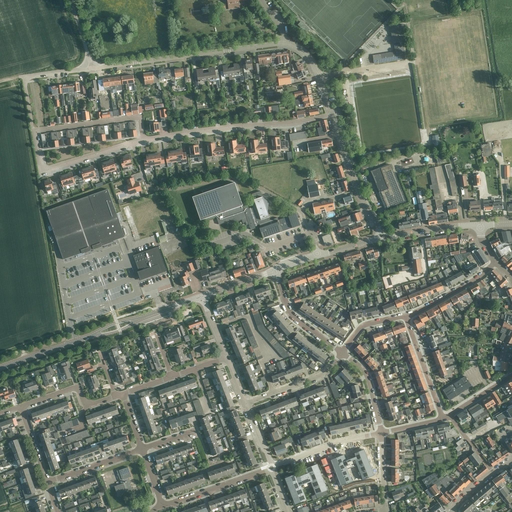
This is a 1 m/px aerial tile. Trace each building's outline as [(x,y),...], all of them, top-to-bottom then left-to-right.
[(247,0),(246,0),(227,0),(228,9),(240,8),(239,1),(247,0)] [(464,2),(455,2),(456,13),(465,12),(464,2)] [(401,32),(405,31),(404,25),(391,27),(394,44),(402,42),(401,32)] [(374,64),(405,59),(402,44),(394,45),(396,52),(373,56),(374,64)] [(271,62),(270,54),(258,56),(259,64),(262,64),(263,64),(263,66),(267,65),(267,64),(271,63),(271,62)] [(252,65),(250,57),(244,58),(245,64),(246,72),(249,72),(249,70),(252,70),(252,65)] [(296,73),(304,71),(304,70),(302,65),(300,65),(299,62),(291,64),(294,71),(290,72),(291,74),(296,73)] [(244,81),(243,77),(242,69),(239,69),(238,64),(233,65),(234,68),(231,68),(232,79),(239,78),(240,81),(244,81)] [(232,80),(232,79),(231,68),(228,69),(227,65),(222,66),(223,71),(220,72),(221,80),(224,80),(224,77),(229,76),(229,80),(232,80)] [(208,73),(206,74),(207,81),(210,80),(210,82),(216,81),(217,88),(220,87),(218,75),(215,75),(214,67),(208,68),(208,73)] [(171,79),(170,71),(169,69),(167,69),(167,68),(157,69),(158,76),(159,80),(163,79),(163,78),(166,78),(166,80),(171,79)] [(172,87),(175,87),(174,78),(184,76),(183,69),(174,70),(174,71),(170,71),(171,79),(172,87)] [(207,81),(206,74),(203,74),(202,69),(196,70),(198,82),(195,82),(196,87),(199,87),(198,82),(207,81)] [(304,71),(296,73),(298,79),(306,76),(304,71)] [(143,74),(144,81),(145,84),(159,83),(156,74),(153,74),(153,72),(143,74)] [(279,85),(291,84),(290,75),(278,77),(279,85)] [(98,99),(96,80),(91,81),(92,89),(89,89),(90,98),(95,97),(96,99),(98,99)] [(80,94),(81,94),(80,86),(79,86),(79,83),(74,83),(73,84),(74,96),(75,98),(77,97),(77,95),(78,95),(80,94)] [(295,97),(302,95),(311,94),(309,83),(303,84),(304,86),(301,87),(302,91),(294,93),(295,97)] [(62,102),(62,106),(65,106),(63,94),(62,85),(56,86),(58,94),(59,106),(58,94),(62,94),(62,95),(61,95),(62,102)] [(52,95),(54,95),(56,107),(59,106),(58,94),(56,86),(51,87),(52,95)] [(303,102),(312,100),(311,95),(301,97),(302,100),(293,101),(293,104),(303,102)] [(158,123),(149,124),(150,132),(159,131),(159,127),(165,126),(164,118),(161,118),(161,122),(158,123)] [(126,138),(137,136),(135,121),(129,122),(130,131),(125,132),(126,138)] [(120,131),(119,124),(119,123),(113,124),(115,133),(110,134),(110,140),(121,138),(120,131)] [(325,135),(324,132),(329,131),(328,125),(320,127),(317,128),(319,137),(325,135)] [(106,140),(105,135),(104,131),(104,126),(98,126),(99,136),(94,136),(95,142),(106,140)] [(82,128),(82,129),(83,138),(78,138),(79,144),(90,142),(89,138),(88,128),(82,128)] [(67,130),(67,131),(68,140),(63,140),(63,146),(74,145),(73,137),(72,130),(67,130)] [(58,139),(57,132),(51,133),(52,142),(47,142),(48,148),(59,147),(58,139)] [(279,138),(271,138),(273,150),(288,148),(287,141),(279,142),(279,138)] [(322,147),(333,146),(331,139),(307,144),(309,152),(322,150),(322,147)] [(257,140),(250,141),(251,146),(250,146),(251,149),(252,153),(267,151),(266,144),(258,145),(257,140)] [(236,146),(236,141),(228,142),(229,146),(229,150),(230,154),(245,152),(244,145),(236,146)] [(490,143),(489,143),(483,143),(482,143),(481,144),(481,146),(481,152),(488,156),(491,155),(492,155),(492,154),(491,144),(490,143)] [(215,148),(215,144),(207,145),(208,149),(207,149),(208,153),(209,156),(224,155),(223,147),(215,148)] [(198,149),(198,146),(189,147),(190,155),(191,158),(199,157),(199,159),(203,159),(201,148),(198,149)] [(183,157),(181,149),(175,150),(177,162),(181,161),(182,164),(187,163),(186,156),(183,157)] [(177,162),(175,150),(168,151),(169,159),(166,159),(167,167),(173,166),(172,162),(177,162)] [(153,154),(155,165),(159,164),(160,167),(165,167),(164,160),(161,160),(160,153),(153,154)] [(335,163),(340,161),(337,154),(333,155),(332,153),(328,154),(325,155),(326,158),(329,157),(330,156),(332,162),(334,161),(335,163)] [(130,160),(132,160),(130,154),(125,156),(122,157),(124,163),(121,164),(123,171),(129,169),(128,166),(131,165),(130,160)] [(155,165),(153,154),(146,155),(147,162),(144,163),(145,170),(151,169),(150,166),(155,165)] [(115,166),(113,159),(107,161),(110,172),(116,170),(117,173),(120,172),(118,165),(115,166)] [(110,172),(107,161),(101,163),(104,170),(101,171),(103,177),(106,176),(105,173),(110,172)] [(380,192),(383,199),(384,202),(385,202),(387,208),(405,201),(402,195),(403,195),(401,191),(398,185),(399,185),(397,182),(395,176),(394,172),(393,172),(390,164),(380,168),(380,167),(370,171),(379,193),(380,192)] [(86,168),(90,178),(95,177),(96,179),(99,178),(97,172),(94,173),(92,166),(86,168)] [(340,179),(345,177),(341,166),(333,169),(335,175),(338,174),(340,179)] [(90,178),(86,168),(81,170),(83,176),(80,177),(82,184),(85,183),(84,180),(90,178)] [(66,174),(69,185),(69,187),(75,185),(75,186),(79,185),(76,178),(73,179),(71,172),(66,174)] [(63,186),(69,185),(66,174),(60,176),(62,183),(59,184),(61,190),(64,189),(63,186)] [(133,178),(127,180),(129,185),(127,186),(130,194),(141,190),(138,182),(135,183),(133,178)] [(50,179),(47,180),(42,182),(44,187),(46,187),(47,191),(51,190),(52,193),(54,193),(55,194),(58,193),(56,185),(52,186),(50,179)] [(342,193),(349,190),(346,181),(341,183),(340,180),(336,182),(337,184),(340,183),(341,189),(340,189),(340,187),(337,188),(339,194),(342,193)] [(270,220),(267,211),(269,203),(269,202),(269,203),(262,197),(260,191),(252,194),(254,200),(252,208),(249,209),(244,197),(240,198),(234,182),(221,187),(219,184),(200,190),(202,194),(192,197),(200,220),(205,219),(206,221),(216,217),(219,225),(226,222),(231,220),(232,223),(242,220),(242,222),(245,222),(246,225),(249,224),(251,230),(255,228),(254,226),(259,224),(270,220)] [(309,198),(320,196),(317,184),(312,185),(307,186),(308,191),(309,198)] [(108,189),(88,196),(46,211),(62,258),(124,237),(108,189)] [(428,219),(429,225),(437,224),(436,215),(428,216),(427,211),(430,211),(429,206),(427,207),(426,203),(423,204),(420,191),(416,192),(421,220),(428,219)] [(345,204),(353,201),(351,196),(343,198),(343,197),(339,199),(340,202),(344,201),(345,204)] [(332,199),(313,204),(315,214),(321,213),(320,210),(325,209),(326,212),(334,210),(332,199)] [(492,200),(492,201),(492,210),(503,209),(502,199),(492,200)] [(492,210),(492,201),(491,201),(491,200),(483,201),(484,210),(492,210)] [(448,202),(449,206),(447,206),(447,208),(448,211),(448,213),(457,211),(456,206),(453,207),(452,201),(448,202)] [(477,211),(480,211),(479,201),(469,202),(470,210),(477,210),(477,211)] [(347,225),(363,219),(360,212),(338,220),(339,223),(345,221),(345,222),(347,221),(348,222),(347,223),(347,225)] [(446,213),(436,215),(437,224),(448,222),(446,213)] [(282,231),(293,228),(301,225),(297,214),(278,220),(277,218),(270,220),(259,224),(260,228),(259,228),(263,238),(282,232),(282,231)] [(409,219),(404,220),(404,222),(401,223),(398,223),(399,229),(411,227),(410,221),(409,221),(409,219)] [(357,232),(363,229),(361,222),(356,224),(357,225),(349,228),(352,238),(358,236),(357,232)] [(511,243),(511,240),(509,232),(502,232),(504,241),(504,243),(505,243),(508,242),(509,244),(511,243)] [(448,235),(449,244),(458,242),(458,239),(460,239),(460,233),(448,235)] [(156,244),(168,241),(166,235),(154,238),(156,244)] [(325,245),(332,243),(329,235),(322,237),(325,245)] [(501,244),(500,242),(498,238),(490,242),(493,249),(498,245),(501,244)] [(495,253),(504,248),(502,246),(506,244),(505,243),(504,243),(504,241),(500,242),(501,244),(498,245),(493,249),(495,253)] [(504,248),(495,253),(499,258),(507,253),(505,251),(510,248),(510,247),(509,246),(506,246),(504,248)] [(158,247),(133,256),(142,280),(166,271),(158,247)] [(375,257),(379,256),(379,253),(377,249),(373,251),(373,250),(372,248),(365,250),(367,254),(373,252),(375,257)] [(470,252),(460,254),(463,259),(467,257),(471,264),(474,262),(475,264),(476,263),(478,268),(488,262),(480,248),(471,254),(470,252)] [(352,260),(361,257),(359,251),(343,255),(345,261),(352,259),(352,260)] [(253,255),(258,268),(264,266),(259,253),(253,255)] [(463,259),(460,254),(459,255),(453,255),(457,263),(463,259)] [(510,258),(511,258),(508,255),(506,256),(505,255),(500,260),(505,264),(510,258)] [(249,274),(255,272),(252,264),(254,263),(252,258),(250,259),(252,264),(246,266),(249,274)] [(238,259),(235,260),(237,265),(238,269),(241,275),(246,273),(244,267),(241,268),(238,259)] [(402,271),(412,269),(413,274),(422,273),(420,259),(411,260),(412,266),(401,267),(402,271)] [(367,262),(358,264),(360,270),(368,268),(367,262)] [(479,269),(478,268),(476,263),(475,264),(474,262),(471,264),(472,266),(467,269),(471,274),(479,269)] [(194,270),(192,263),(186,265),(189,272),(194,270)] [(214,270),(217,280),(224,277),(223,274),(225,273),(223,265),(218,266),(219,269),(214,270)] [(336,275),(333,265),(327,267),(330,274),(333,273),(334,276),(336,275)] [(217,280),(214,270),(209,272),(207,269),(200,271),(203,280),(209,278),(210,282),(217,280)] [(317,271),(319,278),(322,277),(323,279),(325,279),(322,269),(317,271)] [(497,284),(503,278),(494,269),(490,273),(492,275),(492,276),(494,279),(492,281),(496,285),(497,284)] [(186,277),(189,276),(187,271),(185,271),(185,272),(183,273),(185,276),(180,278),(183,286),(189,284),(186,277)] [(455,275),(459,281),(464,278),(461,272),(457,274),(456,273),(455,273),(455,275)] [(315,282),(311,273),(306,275),(308,282),(312,281),(313,283),(315,282)] [(299,277),(301,284),(307,282),(304,275),(299,277)] [(459,281),(455,275),(452,277),(451,275),(449,276),(453,284),(459,281)] [(453,284),(449,276),(447,277),(448,279),(444,281),(448,287),(453,284)] [(503,278),(497,284),(501,288),(508,282),(503,278)] [(295,286),(293,279),(287,281),(289,288),(293,287),(295,293),(297,292),(295,286)] [(435,285),(438,291),(443,289),(441,283),(435,285)] [(481,294),(483,293),(481,288),(479,289),(477,283),(469,288),(472,293),(478,290),(481,294)] [(261,289),(264,297),(268,295),(270,300),(273,299),(269,286),(261,289)] [(502,297),(503,298),(507,297),(511,295),(511,288),(505,292),(506,295),(502,297)] [(264,297),(261,289),(255,291),(258,301),(261,300),(260,298),(264,297)] [(456,295),(459,302),(465,299),(466,300),(471,298),(466,290),(456,295)] [(491,301),(499,299),(497,291),(491,293),(491,301)] [(242,295),(245,303),(249,302),(250,304),(252,303),(249,293),(242,295)] [(416,300),(414,294),(408,296),(410,302),(416,300)] [(245,303),(242,295),(235,298),(238,308),(241,307),(241,305),(245,303)] [(371,309),(373,316),(379,314),(378,313),(381,313),(378,303),(381,302),(379,295),(376,296),(378,301),(375,302),(376,307),(371,309)] [(459,302),(456,295),(450,298),(454,305),(456,303),(460,310),(463,308),(459,302)] [(400,299),(403,305),(409,303),(406,296),(400,299)] [(403,305),(400,299),(394,301),(397,308),(403,305)] [(443,302),(451,316),(454,315),(449,307),(452,306),(449,299),(443,302)] [(222,302),(225,310),(229,309),(230,311),(233,310),(229,300),(222,302)] [(225,310),(222,302),(216,304),(219,314),(222,314),(221,311),(225,310)] [(387,304),(390,310),(396,308),(393,302),(390,303),(387,304)] [(451,316),(443,302),(438,305),(442,312),(445,310),(449,318),(451,316)] [(299,310),(304,314),(309,307),(303,303),(299,310)] [(431,309),(435,316),(440,313),(437,306),(431,309)] [(309,307),(304,314),(310,317),(314,310),(309,307)] [(435,316),(431,309),(426,312),(430,319),(435,316)] [(310,317),(315,321),(320,314),(314,310),(310,317)] [(271,316),(275,321),(281,316),(277,311),(271,316)] [(422,323),(424,322),(429,320),(425,313),(418,316),(419,318),(422,323)] [(320,325),(325,318),(320,314),(315,321),(320,325)] [(504,319),(504,322),(511,324),(511,315),(501,314),(501,319),(504,319)] [(279,326),(285,321),(281,316),(275,321),(279,326)] [(206,322),(205,322),(204,318),(188,323),(190,329),(195,327),(196,329),(198,328),(198,330),(202,329),(202,328),(208,326),(206,322)] [(320,325),(326,328),(330,321),(325,318),(320,325)] [(422,323),(419,318),(413,321),(418,331),(426,327),(424,322),(422,323)] [(257,360),(263,358),(246,319),(241,321),(257,360)] [(279,326),(283,331),(289,325),(285,321),(279,326)] [(330,321),(326,328),(331,332),(336,325),(330,321)] [(511,324),(504,322),(502,327),(502,328),(509,330),(511,331),(511,330),(511,324)] [(258,330),(268,341),(273,337),(264,327),(263,324),(257,326),(258,330)] [(403,345),(407,343),(404,334),(407,333),(404,324),(398,326),(401,334),(402,338),(403,341),(402,342),(403,345)] [(286,337),(289,339),(293,334),(291,332),(293,330),(289,325),(283,331),(287,335),(286,337)] [(331,332),(336,335),(341,328),(336,325),(331,332)] [(178,328),(177,328),(177,327),(166,331),(168,338),(171,337),(172,339),(185,335),(182,326),(178,327),(178,328)] [(228,335),(236,332),(233,326),(226,329),(228,335)] [(401,334),(398,326),(391,328),(394,335),(398,333),(399,335),(401,334)] [(341,328),(336,335),(342,339),(347,332),(341,328)] [(386,329),(387,330),(384,331),(388,341),(390,346),(392,346),(393,345),(391,341),(390,342),(389,340),(391,340),(390,337),(393,335),(390,329),(389,329),(389,328),(386,329)] [(501,330),(502,333),(511,338),(511,330),(511,331),(509,330),(502,328),(501,330)] [(378,333),(381,341),(383,341),(382,339),(387,338),(388,341),(384,331),(378,333)] [(228,335),(231,341),(238,338),(236,332),(228,335)] [(294,333),(293,334),(289,339),(288,339),(291,342),(293,340),(298,344),(303,337),(297,333),(296,335),(294,333)] [(381,341),(378,333),(372,335),(375,342),(379,340),(380,342),(381,341)] [(511,344),(511,338),(502,333),(499,339),(504,342),(511,344)] [(143,346),(153,343),(150,336),(147,338),(146,335),(138,338),(139,342),(141,341),(143,346)] [(298,344),(303,347),(308,341),(303,337),(298,344)] [(233,347),(241,343),(238,338),(231,341),(233,347)] [(435,340),(428,343),(431,349),(437,346),(435,340)] [(303,347),(308,351),(313,345),(308,341),(303,347)] [(153,343),(143,346),(145,351),(142,352),(144,357),(144,356),(152,353),(151,351),(155,349),(153,343)] [(233,347),(235,352),(243,349),(241,343),(233,347)] [(107,351),(110,358),(119,355),(117,349),(120,349),(118,344),(110,347),(111,350),(107,351)] [(173,350),(176,357),(183,354),(181,348),(184,347),(183,344),(176,346),(177,349),(173,350)] [(407,352),(413,350),(411,344),(404,347),(407,352)] [(501,350),(510,352),(511,346),(503,344),(502,346),(501,346),(501,348),(502,348),(501,350)] [(203,354),(211,351),(209,345),(201,347),(203,354)] [(313,345),(308,351),(313,355),(318,349),(313,345)] [(354,349),(358,354),(364,349),(359,345),(355,349),(354,349)] [(235,352),(238,358),(245,355),(243,349),(235,352)] [(313,355),(318,359),(323,352),(318,349),(313,355)] [(364,349),(358,354),(362,358),(367,354),(364,349)] [(432,352),(434,358),(441,356),(449,353),(448,350),(439,353),(438,350),(432,352)] [(510,352),(501,350),(500,350),(500,351),(501,351),(499,357),(493,356),(493,361),(497,361),(508,363),(510,352)] [(323,352),(318,359),(323,363),(328,356),(323,352)] [(150,365),(159,362),(157,355),(153,356),(152,353),(144,356),(144,357),(146,361),(148,360),(150,365)] [(183,354),(176,357),(178,363),(185,360),(183,354)] [(117,366),(125,363),(123,359),(121,360),(119,355),(110,358),(112,364),(116,363),(117,366)] [(245,355),(238,358),(240,364),(248,361),(245,355)] [(364,361),(369,365),(374,361),(369,356),(364,361)] [(434,358),(436,364),(443,362),(441,356),(434,358)] [(88,372),(94,370),(92,366),(90,367),(88,359),(76,363),(79,371),(87,368),(88,372)] [(64,376),(65,379),(71,377),(67,367),(70,366),(68,361),(61,364),(62,367),(59,369),(61,377),(64,376)] [(282,369),(286,379),(292,376),(290,370),(286,371),(285,368),(282,361),(280,362),(282,369)] [(374,361),(369,365),(373,370),(378,366),(374,361)] [(436,364),(439,371),(445,368),(444,365),(446,364),(445,361),(443,362),(436,364)] [(508,363),(497,361),(493,361),(493,366),(501,366),(501,371),(508,371),(508,370),(508,363)] [(159,362),(150,365),(152,370),(149,371),(151,375),(155,374),(159,372),(158,370),(162,368),(159,362)] [(276,363),(280,373),(277,374),(280,381),(286,379),(282,369),(280,362),(276,363)] [(295,367),(298,374),(304,372),(303,369),(306,367),(305,365),(302,362),(300,364),(301,365),(295,367)] [(114,370),(116,377),(126,373),(124,368),(126,368),(125,363),(117,366),(118,369),(114,370)] [(242,368),(244,374),(252,371),(249,365),(242,368)] [(445,368),(439,371),(441,377),(443,376),(444,379),(451,377),(450,373),(452,373),(450,369),(454,368),(453,365),(445,368)] [(298,374),(295,367),(293,368),(290,370),(292,376),(298,374)] [(51,375),(53,374),(51,368),(47,369),(49,373),(42,375),(46,386),(53,384),(51,378),(51,375)] [(212,372),(215,378),(222,375),(220,369),(212,372)] [(336,380),(338,382),(348,373),(344,369),(339,373),(341,376),(336,380)] [(374,373),(377,379),(383,377),(381,370),(374,373)] [(254,376),(252,371),(244,374),(247,380),(254,376)] [(127,379),(126,373),(116,377),(119,384),(122,382),(123,385),(126,384),(132,382),(130,378),(127,379)] [(348,373),(338,382),(341,385),(345,381),(347,383),(353,378),(348,373)] [(280,381),(277,374),(271,377),(273,380),(274,383),(280,381)] [(217,384),(225,381),(222,375),(215,378),(217,384)] [(96,388),(100,387),(98,381),(97,382),(94,376),(88,378),(92,389),(89,390),(90,393),(97,391),(96,388)] [(247,380),(249,386),(257,382),(254,376),(247,380)] [(459,394),(471,386),(465,376),(442,390),(449,400),(456,396),(459,395),(459,394)] [(383,377),(377,379),(379,385),(385,383),(383,377)] [(188,381),(191,388),(197,386),(195,379),(188,381)] [(25,393),(38,389),(35,381),(22,385),(25,393)] [(191,388),(188,381),(182,383),(185,390),(191,388)] [(217,384),(219,390),(227,387),(225,381),(217,384)] [(511,397),(511,395),(511,381),(507,384),(505,385),(501,388),(502,390),(505,388),(506,390),(503,392),(506,395),(509,393),(511,397)] [(257,382),(249,386),(251,391),(259,388),(257,382)] [(177,385),(179,392),(185,390),(182,383),(177,385)] [(379,385),(381,391),(387,389),(385,383),(379,385)] [(425,383),(419,386),(421,391),(427,389),(425,383)] [(351,386),(352,392),(359,391),(358,384),(351,386)] [(171,387),(173,395),(179,392),(177,385),(171,387)] [(317,389),(320,397),(330,393),(327,386),(323,388),(323,387),(317,389)] [(165,389),(167,397),(173,395),(171,387),(165,389)] [(219,390),(221,396),(229,393),(227,387),(219,390)] [(6,400),(16,396),(13,389),(8,391),(7,388),(0,390),(0,395),(1,398),(5,397),(6,400)] [(167,397),(165,389),(159,391),(161,398),(161,399),(167,397)] [(320,397),(317,389),(311,392),(314,399),(320,397)] [(387,389),(381,391),(383,398),(389,396),(387,389)] [(359,391),(352,392),(351,393),(349,394),(351,402),(359,400),(358,398),(361,397),(359,391)] [(314,399),(311,392),(305,394),(308,401),(314,399)] [(494,392),(490,394),(497,405),(500,402),(494,392)] [(224,402),(231,399),(229,393),(221,396),(224,402)] [(308,401),(305,394),(299,396),(302,404),(308,401)] [(490,395),(486,398),(491,406),(495,404),(490,395)] [(139,406),(147,403),(145,397),(137,399),(139,406)] [(289,400),(292,407),(298,405),(295,397),(289,400)] [(491,406),(486,398),(482,400),(487,409),(491,406)] [(225,409),(226,411),(234,408),(233,405),(234,405),(231,399),(224,402),(221,403),(223,409),(225,409)] [(292,407),(289,400),(283,402),(286,410),(292,407)] [(61,403),(64,411),(70,409),(67,401),(61,403)] [(386,409),(393,407),(391,401),(384,403),(386,409)] [(286,410),(283,402),(277,404),(280,412),(286,410)] [(55,405),(58,413),(64,411),(61,403),(55,405)] [(149,409),(147,403),(139,406),(142,411),(149,409)] [(432,403),(426,406),(427,407),(425,408),(427,412),(434,410),(432,403)] [(271,406),(274,414),(280,412),(277,404),(271,406)] [(50,407),(52,415),(58,413),(55,405),(50,407)] [(486,416),(481,408),(480,405),(478,406),(477,405),(474,406),(474,407),(471,409),(470,410),(469,411),(472,416),(476,422),(486,416)] [(110,408),(113,416),(119,414),(116,406),(110,408)] [(274,414),(271,406),(266,409),(268,416),(274,414)] [(52,415),(50,407),(44,409),(46,417),(52,415)] [(388,415),(395,413),(393,407),(386,409),(388,415)] [(511,407),(510,408),(506,410),(495,416),(498,422),(507,417),(507,418),(510,423),(511,421),(511,420),(511,419),(511,418),(511,417),(511,407)] [(113,416),(110,408),(104,410),(107,418),(113,416)] [(230,419),(238,416),(236,410),(235,410),(234,408),(226,411),(227,414),(228,413),(230,419)] [(46,417),(44,409),(38,411),(40,419),(46,417)] [(142,411),(144,417),(151,415),(149,409),(142,411)] [(268,416),(266,409),(259,411),(262,418),(268,416)] [(98,412),(101,420),(107,418),(104,410),(98,412)] [(467,420),(471,418),(466,410),(457,415),(460,421),(466,418),(467,420)] [(40,419),(38,411),(32,414),(34,421),(40,419)] [(395,413),(388,415),(390,421),(397,419),(397,420),(401,419),(399,415),(402,415),(401,411),(395,413)] [(101,420),(98,412),(92,414),(95,422),(101,420)] [(187,415),(190,422),(196,420),(195,418),(193,413),(187,415)] [(95,422),(92,414),(86,417),(88,423),(89,424),(95,422)] [(151,415),(144,417),(146,423),(153,421),(151,415)] [(181,417),(184,424),(190,422),(187,415),(181,417)] [(240,422),(238,416),(230,419),(233,425),(240,422)] [(184,424),(181,417),(175,419),(178,427),(184,424)] [(199,420),(202,426),(209,423),(207,417),(199,420)] [(6,421),(9,429),(15,426),(12,419),(6,421)] [(178,427),(175,419),(169,421),(170,424),(172,429),(178,427)] [(360,420),(362,428),(368,426),(366,419),(360,420)] [(9,429),(6,421),(0,423),(3,431),(9,429)] [(156,427),(153,421),(146,423),(148,429),(156,427)] [(233,425),(235,431),(243,428),(240,422),(233,425)] [(478,426),(475,428),(477,431),(486,426),(484,422),(478,426)] [(204,432),(212,429),(209,423),(202,426),(204,432)] [(350,431),(348,423),(341,424),(343,432),(350,431)] [(449,423),(443,424),(446,438),(454,436),(457,434),(453,428),(450,430),(449,423)] [(448,445),(446,438),(443,424),(437,426),(439,435),(442,434),(445,445),(448,445)] [(54,426),(41,431),(42,434),(39,435),(41,441),(49,438),(47,433),(55,430),(54,426)] [(337,434),(335,426),(329,427),(331,435),(337,434)] [(127,436),(123,437),(122,434),(120,427),(117,428),(119,432),(121,438),(123,446),(129,443),(127,436)] [(158,433),(156,427),(148,429),(150,435),(158,433)] [(281,438),(278,432),(277,427),(272,429),(273,432),(268,434),(271,441),(281,438)] [(235,431),(239,440),(245,437),(244,435),(245,434),(243,428),(235,431)] [(429,442),(426,428),(420,429),(423,439),(426,439),(427,442),(429,442)] [(204,432),(206,438),(214,435),(212,429),(204,432)] [(324,429),(318,432),(320,439),(326,437),(324,429)] [(415,431),(416,437),(419,437),(422,449),(425,448),(423,439),(420,429),(415,431)] [(320,439),(318,432),(312,434),(314,441),(320,439)] [(306,436),(309,444),(314,441),(312,434),(306,436)] [(216,441),(214,435),(206,438),(209,444),(216,441)] [(306,436),(300,438),(299,436),(296,437),(298,444),(301,443),(303,446),(309,444),(306,436)] [(238,446),(240,445),(241,447),(249,444),(247,440),(246,440),(245,437),(239,440),(236,441),(238,446)] [(292,437),(289,438),(281,441),(282,445),(274,448),(277,456),(287,452),(284,444),(290,442),(290,443),(293,442),(292,437)] [(491,448),(494,445),(491,442),(492,441),(489,437),(485,440),(491,448)] [(43,447),(51,444),(49,438),(41,441),(43,447)] [(123,446),(121,438),(115,440),(117,448),(123,446)] [(10,442),(12,448),(20,445),(18,439),(10,442)] [(117,448),(115,440),(109,442),(111,450),(117,448)] [(209,444),(211,450),(218,447),(216,441),(209,444)] [(109,442),(103,444),(102,442),(100,443),(103,451),(105,451),(105,452),(111,450),(109,442)] [(101,454),(100,452),(103,451),(100,443),(97,444),(98,446),(92,448),(95,456),(101,454)] [(43,447),(45,453),(53,450),(51,444),(43,447)] [(186,446),(188,454),(195,451),(192,444),(186,446)] [(241,447),(244,454),(252,451),(249,444),(241,447)] [(12,448),(14,454),(22,451),(20,445),(12,448)] [(188,454),(186,446),(180,448),(182,456),(188,454)] [(218,447),(211,450),(213,456),(221,453),(218,447)] [(95,456),(92,448),(86,450),(89,458),(95,456)] [(182,456),(180,448),(173,450),(176,458),(182,456)] [(498,449),(500,451),(504,458),(509,455),(505,448),(501,450),(499,448),(498,449)] [(350,482),(343,464),(345,463),(347,469),(357,465),(355,460),(356,459),(364,479),(374,475),(364,449),(354,453),(356,457),(346,460),(344,455),(330,460),(341,486),(343,485),(350,482)] [(47,459),(55,456),(53,450),(45,453),(47,459)] [(80,452),(83,460),(89,458),(86,450),(80,452)] [(167,452),(170,460),(176,458),(173,450),(167,452)] [(14,454),(16,460),(24,457),(22,451),(14,454)] [(244,454),(247,461),(254,458),(252,451),(244,454)] [(500,451),(492,456),(497,463),(504,458),(500,451)] [(74,454),(77,462),(83,460),(80,452),(74,454)] [(170,460),(167,452),(161,454),(164,462),(170,460)] [(476,467),(482,462),(474,452),(468,457),(476,467)] [(77,462),(74,454),(68,457),(71,464),(77,462)] [(164,462),(161,454),(155,457),(158,464),(164,462)] [(469,460),(465,455),(461,459),(464,463),(469,460)] [(47,459),(49,464),(57,462),(55,456),(47,459)] [(497,463),(492,456),(487,459),(492,466),(497,463)] [(24,457),(16,460),(18,466),(26,463),(24,457)] [(254,458),(247,461),(249,467),(257,464),(254,458)] [(57,462),(49,464),(52,471),(59,468),(57,462)] [(226,466),(229,474),(235,472),(235,470),(232,464),(226,466)] [(294,477),(293,474),(284,478),(293,503),(305,499),(299,484),(308,480),(313,493),(325,489),(316,464),(303,469),(305,473),(294,477)] [(220,468),(223,476),(229,474),(226,466),(220,468)] [(477,480),(482,476),(478,471),(476,469),(473,471),(469,466),(467,468),(469,470),(471,474),(476,480),(477,480)] [(478,471),(482,476),(488,471),(485,466),(478,471)] [(126,490),(132,488),(128,477),(131,476),(128,467),(119,470),(120,472),(117,473),(121,484),(114,486),(117,495),(127,492),(126,490)] [(466,467),(464,468),(468,474),(466,476),(472,483),(476,480),(471,474),(469,470),(467,468),(466,467)] [(20,471),(22,477),(30,474),(28,468),(20,471)] [(223,476),(220,468),(214,470),(217,478),(223,476)] [(205,473),(207,480),(210,479),(210,480),(217,478),(214,470),(205,473)] [(505,470),(497,476),(503,483),(507,480),(509,483),(511,480),(511,479),(510,477),(505,470)] [(196,476),(199,484),(205,482),(205,481),(207,480),(205,473),(196,476)] [(435,484),(439,481),(444,478),(442,476),(438,479),(433,473),(422,480),(428,488),(428,489),(433,496),(438,493),(437,492),(438,491),(439,490),(437,487),(435,484)] [(30,474),(22,477),(24,483),(32,480),(30,474)] [(466,486),(460,480),(456,484),(447,475),(444,478),(453,487),(456,484),(462,490),(466,486)] [(190,478),(193,486),(199,484),(196,476),(190,478)] [(464,476),(460,480),(466,486),(467,486),(467,485),(470,482),(464,476)] [(510,509),(511,507),(509,504),(511,501),(511,492),(510,494),(503,483),(497,476),(492,481),(502,493),(505,498),(503,500),(507,506),(510,509)] [(89,479),(92,487),(98,485),(95,477),(89,479)] [(193,486),(190,478),(184,481),(187,488),(193,486)] [(444,478),(439,481),(441,483),(441,484),(449,492),(455,497),(462,490),(456,484),(453,487),(444,478)] [(92,487),(89,479),(83,481),(86,489),(92,487)] [(24,490),(26,489),(34,486),(32,480),(24,483),(21,484),(24,490)] [(77,484),(80,491),(86,489),(83,481),(77,484)] [(178,483),(181,490),(187,488),(184,481),(178,483)] [(491,482),(486,485),(492,491),(496,488),(491,482)] [(172,485),(175,493),(181,490),(178,483),(172,485)] [(259,492),(266,489),(264,483),(256,486),(259,492)] [(80,491),(77,484),(71,486),(74,493),(80,491)] [(175,493),(172,485),(166,487),(168,495),(175,493)] [(486,485),(482,489),(488,495),(492,491),(486,485)] [(34,486),(26,489),(29,497),(36,495),(35,492),(36,492),(34,486)] [(74,493),(71,486),(65,488),(68,496),(74,493)] [(68,496),(65,488),(59,490),(61,498),(68,496)] [(428,488),(425,491),(430,498),(433,496),(428,489),(428,488)] [(238,492),(241,499),(247,497),(245,489),(238,492)] [(259,492),(261,498),(269,495),(266,489),(259,492)] [(403,492),(404,492),(403,489),(402,489),(392,492),(394,499),(404,496),(403,492)] [(478,492),(483,498),(488,495),(482,489),(478,492)] [(446,506),(450,502),(443,494),(440,491),(439,490),(438,491),(437,492),(438,493),(440,495),(441,496),(439,498),(446,506)] [(443,494),(450,502),(454,498),(447,491),(443,494)] [(232,494),(235,501),(241,499),(238,492),(232,494)] [(478,492),(474,496),(479,502),(483,498),(478,492)] [(235,501),(232,494),(226,496),(229,503),(235,501)] [(263,504),(271,501),(269,495),(261,498),(263,504)] [(229,503),(226,496),(220,498),(223,506),(229,503)] [(479,502),(474,496),(470,500),(475,506),(479,502)] [(33,500),(36,509),(44,507),(41,500),(40,501),(39,498),(33,500)] [(223,506),(220,498),(214,500),(217,508),(223,506)] [(217,508),(214,500),(208,502),(211,510),(217,508)] [(343,502),(346,509),(352,506),(350,500),(343,502)] [(477,511),(479,511),(482,509),(480,507),(478,509),(469,500),(459,509),(461,511),(460,511),(469,511),(471,510),(472,511),(471,511),(477,511)] [(273,507),(271,501),(263,504),(266,510),(273,507)] [(346,509),(343,502),(337,504),(340,511),(346,509)] [(432,511),(441,511),(444,510),(438,502),(430,509),(432,511)]
